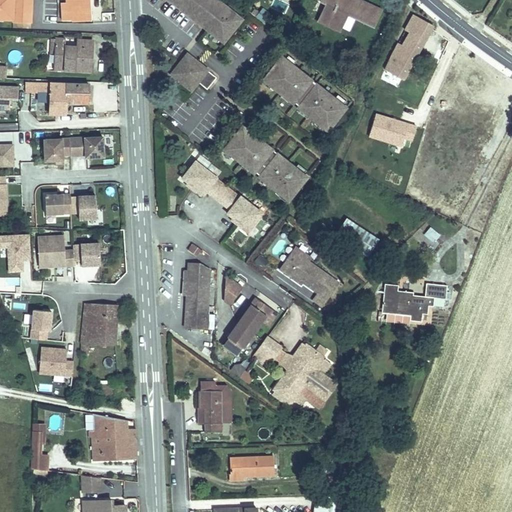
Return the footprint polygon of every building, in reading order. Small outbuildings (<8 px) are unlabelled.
[(32,0),(0,0),(0,21),(32,23),(32,0)] [(71,8),(70,22),(87,23),(88,0),(63,0),(64,7),(71,8)] [(235,14),(217,0),(173,0),(208,28),(207,30),(216,38),(217,36),(223,41),(224,42),(231,34),(229,32),(232,28),(234,30),(241,22),(239,21),(233,16),(235,14)] [(332,0),(329,7),(322,24),(342,33),(348,18),(370,28),(378,9),(359,0),(332,0)] [(242,17),(236,12),(235,14),(233,16),(239,21),(242,17)] [(405,30),(411,33),(428,41),(436,24),(413,13),(405,30)] [(399,44),(384,76),(392,79),(394,74),(410,81),(428,41),(411,33),(405,47),(399,44)] [(220,44),(223,41),(217,36),(216,38),(214,40),(220,44)] [(81,43),(79,71),(92,72),(93,44),(81,43)] [(188,55),(172,75),(192,91),(200,81),(209,88),(217,78),(188,55)] [(291,58),(288,62),(296,68),(299,64),(291,58)] [(274,87),(273,88),(284,97),(285,95),(293,102),(304,111),(312,117),(311,119),(322,128),(323,126),(329,131),(331,132),(337,124),(334,122),(346,108),(344,107),(337,101),(296,68),(288,62),(287,61),(276,74),(273,72),(267,80),(269,82),(274,87)] [(269,82),(266,85),(272,90),(273,88),(274,87),(269,82)] [(47,84),(27,83),(26,93),(51,94),(50,115),(73,116),(73,104),(95,105),(96,86),(72,85),(47,84)] [(10,100),(17,101),(18,86),(0,84),(0,109),(9,110),(10,100)] [(284,97),(282,99),(291,106),(293,102),(285,95),(284,97)] [(340,98),(337,101),(344,107),(347,104),(340,98)] [(304,111),(301,114),(309,121),(311,119),(312,117),(304,111)] [(403,140),(412,142),(416,123),(373,113),(367,138),(402,146),(403,140)] [(322,128),(320,130),(326,134),(329,131),(323,126),(322,128)] [(253,127),(250,130),(257,137),(260,133),(253,127)] [(235,155),(234,156),(245,166),(246,164),(254,171),(264,179),(272,186),(271,188),(282,197),(283,195),(289,200),(291,202),(297,194),(295,191),(306,178),(305,177),(298,171),(257,137),(250,130),(248,129),(237,143),(234,140),(227,148),(229,150),(235,155)] [(106,158),(105,138),(71,140),(72,156),(72,157),(87,156),(94,156),(95,159),(106,158)] [(72,156),(71,140),(45,141),(47,162),(57,162),(64,161),(64,156),(72,156)] [(0,166),(14,167),(14,146),(0,145),(0,166)] [(229,150),(227,153),(232,158),(234,156),(235,155),(229,150)] [(207,164),(196,155),(182,172),(193,182),(205,191),(208,187),(232,207),(230,211),(250,228),(265,210),(254,202),(243,193),(243,194),(219,174),(207,164)] [(245,166),(243,167),(251,174),(254,171),(246,164),(245,166)] [(298,171),(305,177),(308,173),(300,167),(298,171)] [(0,173),(0,213),(9,213),(8,181),(6,181),(6,173),(0,173)] [(264,179),(261,183),(269,190),(271,188),(272,186),(264,179)] [(65,215),(64,195),(47,196),(48,216),(58,215),(65,215)] [(282,197),(280,199),(286,204),(289,200),(283,195),(282,197)] [(98,220),(97,197),(80,197),(81,221),(98,220)] [(384,226),(350,209),(341,228),(375,245),(384,226)] [(435,243),(440,234),(429,226),(423,235),(435,243)] [(33,259),(32,235),(0,236),(0,247),(10,247),(11,271),(25,271),(24,259),(33,259)] [(40,252),(41,267),(76,266),(76,262),(75,251),(67,251),(66,236),(47,237),(48,252),(40,252)] [(40,237),(40,252),(48,252),(47,237),(40,237)] [(302,239),(286,260),(293,266),(295,264),(308,274),(307,276),(321,287),(335,269),(315,254),(307,248),(310,245),(302,239)] [(102,265),(101,243),(75,245),(75,251),(76,262),(83,261),(83,266),(102,265)] [(199,249),(193,244),(189,251),(197,256),(199,253),(197,251),(199,249)] [(318,251),(310,245),(307,248),(315,254),(318,251)] [(261,255),(255,263),(263,269),(269,261),(261,255)] [(189,270),(188,281),(187,295),(184,329),(206,330),(210,282),(212,269),(200,263),(189,262),(189,270)] [(308,274),(295,264),(293,266),(307,276),(308,274)] [(115,284),(126,272),(119,266),(108,278),(115,284)] [(344,276),(335,269),(321,287),(317,292),(327,299),(344,276)] [(407,271),(391,271),(391,304),(432,306),(432,302),(435,301),(436,294),(441,294),(442,287),(452,287),(452,271),(433,271),(432,284),(423,284),(423,278),(407,278),(407,271)] [(20,278),(10,278),(10,291),(20,291),(20,278)] [(231,279),(218,298),(230,306),(242,286),(231,279)] [(238,353),(273,307),(258,296),(223,342),(238,353)] [(118,305),(88,303),(83,353),(89,354),(90,344),(116,346),(118,305)] [(35,309),(32,339),(47,340),(48,331),(51,331),(53,311),(35,309)] [(286,340),(273,330),(263,343),(276,353),(286,340)] [(342,361),(310,338),(300,352),(304,358),(299,365),(292,363),(278,382),(299,397),(300,396),(308,401),(313,394),(306,388),(313,379),(309,372),(314,365),(321,367),(323,364),(334,372),(342,361)] [(223,342),(218,349),(233,361),(238,353),(223,342)] [(42,350),(39,376),(72,379),(74,365),(66,364),(67,353),(42,350)] [(232,369),(247,385),(255,377),(240,362),(232,369)] [(313,379),(306,388),(313,394),(327,403),(344,379),(334,372),(323,364),(321,367),(314,365),(309,372),(313,379)] [(213,413),(213,424),(233,424),(233,381),(222,381),(222,372),(208,372),(207,398),(213,398),(213,413)] [(133,412),(95,404),(95,427),(101,427),(102,450),(142,449),(141,421),(133,421),(133,412)] [(48,444),(48,432),(48,419),(41,419),(40,457),(47,458),(48,444)] [(56,456),(56,444),(48,444),(47,458),(56,460),(56,456)] [(241,450),(241,463),(259,463),(259,467),(287,466),(287,449),(241,450)] [(357,457),(341,455),(336,491),(347,491),(351,491),(357,457)] [(259,463),(241,463),(241,471),(259,471),(259,467),(259,463)] [(132,511),(132,497),(118,497),(118,491),(104,491),(87,492),(87,506),(86,511),(132,511)] [(336,491),(316,492),(316,511),(347,511),(347,491),(336,491)]
